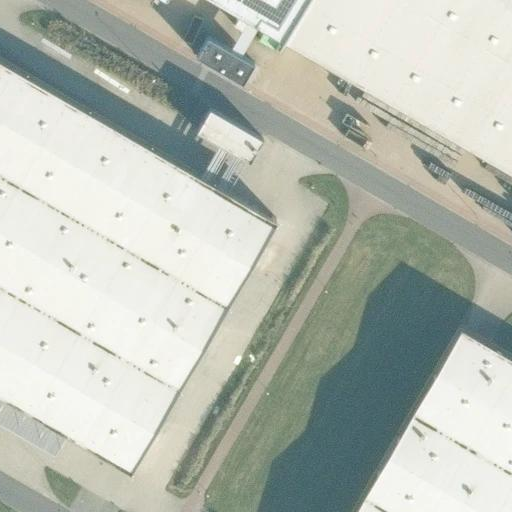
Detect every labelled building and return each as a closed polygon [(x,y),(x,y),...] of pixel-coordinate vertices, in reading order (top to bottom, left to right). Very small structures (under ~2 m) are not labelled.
[(233,0),(274,24),(288,0),(233,0)] [(511,0),(288,0),(274,24),(511,161),(511,0)] [(243,78),(253,57),(200,33),(191,54),(243,78)] [(282,210),(0,48),(0,380),(138,460),(282,210)] [(203,105),(191,128),(247,157),(259,134),(203,105)] [(511,511),(511,347),(460,317),(347,511),(511,511)]
